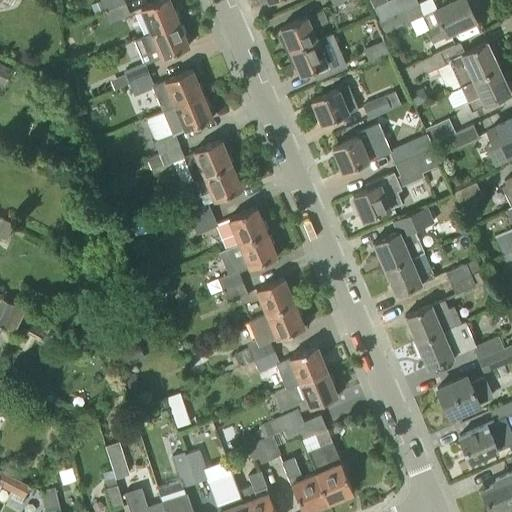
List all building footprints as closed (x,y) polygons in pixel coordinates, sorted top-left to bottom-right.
[(100,0),(104,10),(124,2),(123,0),(100,0)] [(150,32),(179,21),(170,0),(159,0),(139,9),(150,32)] [(418,4),(415,0),(388,0),(371,9),(378,24),(418,4)] [(432,41),(476,21),(465,0),(451,0),(433,9),(441,23),(426,30),(432,41)] [(90,5),(94,15),(104,11),(100,1),(90,5)] [(124,2),(104,10),(109,23),(130,15),(124,2)] [(383,34),(423,15),(418,4),(378,24),(383,34)] [(279,28),(290,52),(317,41),(311,28),(327,21),(323,11),(308,18),(307,15),(279,28)] [(134,39),(143,62),(144,65),(145,64),(189,46),(179,21),(150,32),(150,33),(134,39)] [(382,40),(362,48),(367,60),(387,52),(382,40)] [(321,52),(317,41),(290,52),(300,75),(328,63),(328,62),(342,56),(337,45),(321,52)] [(460,86),(499,67),(487,41),(463,52),(459,43),(403,69),(409,81),(449,63),(460,86)] [(401,50),(391,54),(396,65),(406,61),(401,50)] [(352,67),(359,64),(355,57),(348,61),(352,67)] [(123,71),(128,83),(149,74),(145,64),(144,65),(143,62),(123,71)] [(0,65),(0,83),(4,86),(11,71),(0,65)] [(499,67),(460,86),(471,110),(510,93),(499,67)] [(194,68),(154,85),(152,86),(152,88),(162,110),(173,105),(204,93),(194,68)] [(134,96),(152,88),(152,86),(154,85),(149,74),(128,83),(134,96)] [(357,108),(348,86),(339,89),(339,88),(310,100),(321,124),(349,113),(349,112),(357,108)] [(421,87),(409,93),(415,105),(427,99),(421,87)] [(362,104),(368,118),(390,108),(390,107),(398,104),(393,92),(385,96),(384,95),(362,104)] [(204,93),(173,105),(162,110),(162,111),(149,117),(147,121),(153,138),(157,139),(155,140),(155,141),(154,142),(158,153),(179,145),(174,134),(183,130),(183,131),(214,118),(204,93)] [(431,143),(448,135),(455,132),(448,118),(425,129),(427,133),(431,143)] [(485,143),(493,161),(511,152),(511,118),(486,131),(490,140),(485,143)] [(370,159),(389,151),(388,149),(389,149),(378,122),(355,132),(357,136),(331,147),(342,173),(370,160),(370,159)] [(472,124),(455,132),(448,135),(455,150),(479,138),(472,124)] [(427,133),(389,149),(388,149),(389,151),(394,163),(433,146),(431,143),(427,133)] [(192,152),(184,156),(183,156),(183,157),(192,179),(231,163),(220,139),(192,151),(192,152)] [(184,156),(179,145),(158,153),(162,163),(163,166),(172,162),(174,162),(183,157),(183,156),(184,156)] [(394,163),(399,175),(419,166),(422,172),(441,164),(433,146),(394,163)] [(150,168),(162,163),(158,153),(146,158),(150,168)] [(231,163),(192,179),(199,196),(209,191),(213,201),(242,189),(231,163)] [(396,191),(401,189),(393,172),(364,185),(366,189),(352,195),(363,220),(391,208),(390,207),(402,203),(396,191)] [(511,174),(503,179),(505,185),(501,187),(511,207),(511,206),(511,174)] [(461,206),(482,196),(475,182),(453,192),(461,206)] [(104,212),(112,205),(105,197),(97,205),(104,212)] [(211,213),(206,201),(186,210),(191,221),(211,213)] [(256,206),(216,223),(216,225),(226,247),(266,231),(256,206)] [(393,221),(397,231),(372,242),(384,268),(410,257),(423,251),(414,230),(434,222),(427,206),(393,221)] [(211,213),(191,221),(197,234),(216,225),(216,223),(211,213)] [(511,250),(511,229),(494,238),(502,255),(511,250)] [(277,256),(266,231),(226,247),(226,248),(218,251),(228,274),(217,278),(222,290),(242,282),(238,272),(277,256)] [(508,268),(511,266),(511,250),(502,255),(508,268)] [(410,257),(384,268),(395,294),(435,276),(431,267),(417,273),(410,257)] [(475,259),(445,271),(450,283),(470,274),(480,269),(475,259)] [(473,273),(477,284),(490,279),(486,268),(473,273)] [(450,283),(455,294),(475,285),(470,274),(450,283)] [(265,314),(294,303),(283,277),(254,290),(265,314)] [(248,295),(242,282),(222,290),(227,303),(248,295)] [(181,300),(185,294),(180,289),(175,295),(181,300)] [(1,298),(0,300),(0,325),(1,326),(2,327),(14,332),(25,310),(13,304),(16,299),(4,294),(2,299),(1,298)] [(416,341),(460,322),(453,305),(448,307),(444,298),(404,315),(416,341)] [(294,303),(265,314),(247,321),(255,339),(246,343),(248,347),(233,353),(239,366),(254,360),(273,352),(269,342),(304,326),(294,303)] [(467,350),(473,347),(472,346),(475,345),(464,321),(461,322),(460,322),(416,341),(427,367),(467,350)] [(472,346),(473,347),(477,358),(503,346),(498,335),(475,345),(472,346)] [(511,342),(503,346),(477,358),(484,372),(511,359),(511,342)] [(124,349),(129,362),(142,357),(137,344),(124,349)] [(287,387),(327,371),(316,345),(292,355),(287,357),(287,358),(278,362),(273,352),(254,360),(259,372),(275,364),(281,377),(282,376),(287,386),(287,387)] [(337,395),(327,371),(287,387),(287,386),(271,393),(279,411),(298,403),(301,410),(337,395)] [(125,377),(128,386),(136,383),(133,374),(125,377)] [(484,376),(475,379),(470,382),(467,374),(435,388),(449,418),(480,404),(479,401),(492,395),(484,376)] [(18,387),(0,378),(0,392),(12,398),(18,387)] [(511,400),(505,403),(489,410),(493,420),(504,415),(511,411),(511,400)] [(142,422),(148,419),(145,408),(138,410),(142,422)] [(188,408),(176,412),(181,425),(192,421),(188,408)] [(302,421),(297,408),(258,424),(263,436),(245,443),(246,445),(258,440),(271,434),(270,433),(281,428),(282,430),(294,424),(302,421)] [(300,439),(325,428),(319,414),(302,421),(294,424),(300,439)] [(511,433),(504,415),(493,420),(457,436),(468,462),(508,445),(511,453),(511,433)] [(266,458),(279,453),(271,434),(258,440),(266,458)] [(385,450),(380,437),(373,440),(378,453),(385,450)] [(246,445),(254,463),(266,458),(258,440),(246,445)] [(109,458),(123,454),(119,441),(105,445),(109,458)] [(306,451),(315,472),(327,502),(352,491),(331,441),(306,451)] [(194,482),(209,477),(198,449),(185,454),(194,482)] [(171,458),(181,487),(194,482),(185,454),(171,458)] [(327,502),(315,472),(302,478),(293,457),(281,462),(302,511),(327,502)] [(29,485),(0,470),(0,486),(0,485),(23,497),(29,485)] [(122,506),(116,485),(111,470),(102,472),(107,487),(103,488),(110,510),(122,506)] [(236,483),(235,483),(242,501),(245,511),(275,511),(259,470),(248,475),(252,485),(238,490),(236,483)] [(480,490),(490,511),(493,511),(511,503),(511,471),(494,479),(496,483),(480,490)] [(245,511),(242,501),(235,483),(231,474),(207,483),(217,511),(245,511)] [(60,511),(54,486),(40,490),(44,511),(60,511)] [(161,501),(164,511),(192,511),(186,492),(161,501)]
